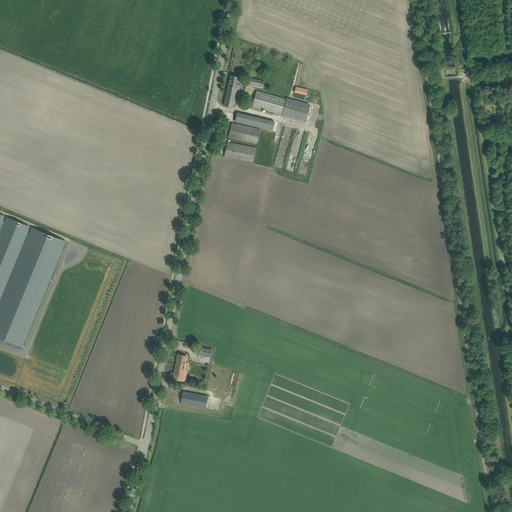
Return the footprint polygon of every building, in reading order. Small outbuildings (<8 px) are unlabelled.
[(224,106),(229,107),(232,107),(233,102),(236,103),(240,84),(237,84),(238,77),(230,75),(224,106)] [(248,84),(263,87),(264,81),(250,78),(248,84)] [(295,87),(294,92),(306,95),(307,89),(295,87)] [(262,109),(283,115),(305,121),(309,104),(256,90),(251,109),(261,111),(262,109)] [(235,122),(272,131),(275,121),(237,112),(235,122)] [(228,137),(234,139),(256,144),(260,129),(232,123),(228,137)] [(224,157),(229,158),(252,162),(256,147),(227,142),(224,157)] [(0,337),(22,346),(63,246),(59,244),(61,238),(37,228),(34,234),(24,230),(27,224),(11,218),(9,224),(0,220),(0,217),(2,214),(0,213),(0,337)] [(199,347),(198,355),(210,357),(211,349),(199,347)] [(178,354),(173,379),(185,381),(187,370),(185,369),(186,365),(188,365),(188,363),(185,362),(186,356),(178,354)] [(180,403),(185,404),(205,408),(208,396),(183,391),(180,403)]
